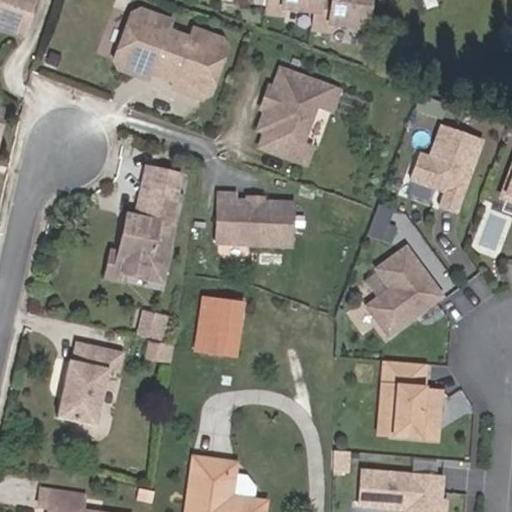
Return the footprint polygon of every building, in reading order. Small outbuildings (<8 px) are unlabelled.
[(0,0),(0,20),(30,30),(39,0),(0,0)] [(271,0),(270,12),(289,14),(289,7),(318,10),(317,21),(379,27),(381,0),(271,0)] [(180,16),(137,2),(115,64),(218,99),(239,38),(199,24),(196,33),(176,26),(180,16)] [(280,63),(256,147),(316,164),(341,80),(280,63)] [(465,212),(487,134),(442,120),(433,152),(422,149),(414,178),(447,187),(442,205),(465,212)] [(511,155),(499,190),(511,195),(511,155)] [(114,247),(109,274),(171,285),(190,169),(147,162),(139,211),(133,210),(126,249),(114,247)] [(440,202),(444,190),(414,180),(410,192),(440,202)] [(218,244),(299,245),(300,193),(219,193),(218,244)] [(371,233),(397,241),(405,215),(379,207),(371,233)] [(400,244),(371,266),(385,285),(361,304),(383,333),(436,293),(400,244)] [(246,305),(206,301),(201,350),(241,355),(246,305)] [(108,424),(129,350),(84,337),(63,412),(108,424)] [(384,356),(379,433),(445,438),(448,385),(431,384),(433,360),(384,356)] [(232,469),(191,465),(186,511),(262,511),(263,507),(227,502),(232,469)] [(406,511),(448,511),(451,470),(362,466),(360,507),(406,509),(406,511)] [(138,511),(86,506),(88,488),(43,484),(40,511),(138,511)]
